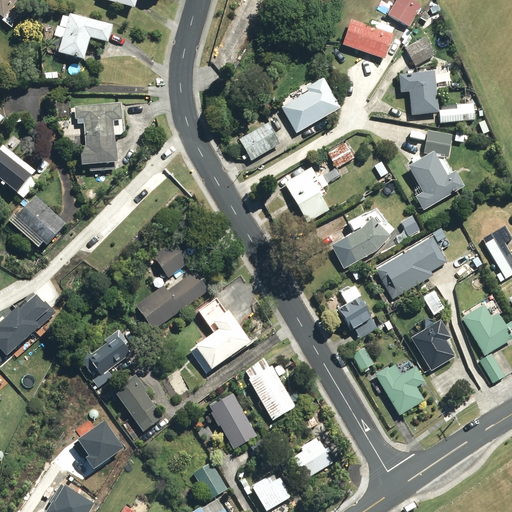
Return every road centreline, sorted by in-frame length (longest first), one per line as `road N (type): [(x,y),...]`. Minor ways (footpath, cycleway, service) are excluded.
road 1 (residential): [(190,131),(398,488)]
road 2 (residential): [(0,302),(34,283),(190,131)]
road 3 (residential): [(197,0),(180,70),(190,131)]
road 4 (residential): [(398,488),(511,419)]
